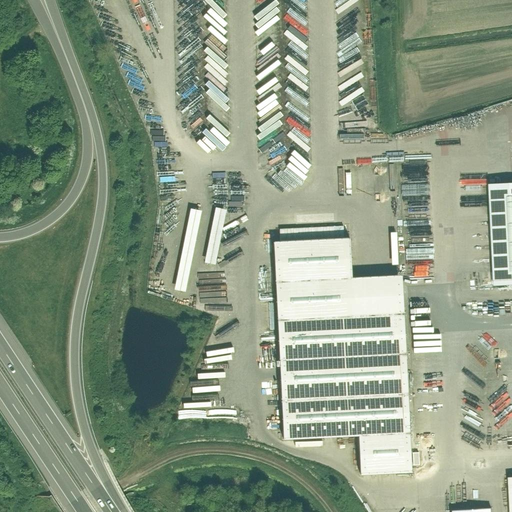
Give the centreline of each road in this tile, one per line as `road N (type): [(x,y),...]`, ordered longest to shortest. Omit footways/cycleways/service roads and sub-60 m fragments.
road 1 (motorway): [(127,511),(90,441),(75,367),(104,182),(90,121)]
road 2 (motorway): [(110,511),(0,344)]
road 3 (motorway): [(90,121),(87,164),(71,199),(39,226),(0,236)]
road 4 (motorway): [(0,384),(84,511)]
